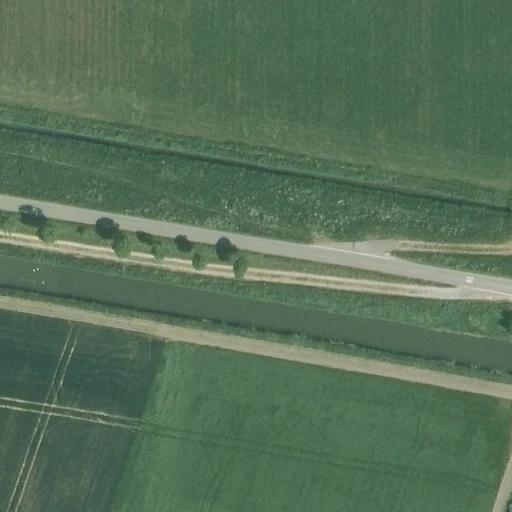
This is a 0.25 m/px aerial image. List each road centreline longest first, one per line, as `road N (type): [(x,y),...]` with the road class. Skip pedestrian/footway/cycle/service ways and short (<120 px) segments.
road 1 (unclassified): [(0,201),(511,288)]
road 2 (track): [(0,238),(269,276),(425,292),(511,291)]
road 3 (track): [(511,250),(391,246),(317,255)]
